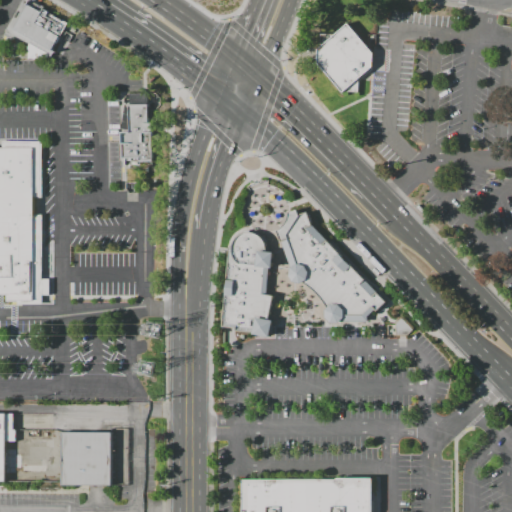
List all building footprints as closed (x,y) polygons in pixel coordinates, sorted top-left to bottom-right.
[(22,0),(3,35),(9,38),(12,34),(30,44),(30,43),(55,57),(57,53),(64,56),(79,28),(45,10),(46,7),(33,0),(22,0)] [(311,55),(343,92),(357,93),(358,79),(359,80),(372,69),(373,53),(347,23),(334,35),(320,34),(319,48),(311,55)] [(132,106),(151,106),(152,124),(155,124),(157,163),(142,164),(142,159),(126,160),(125,133),(133,133),(132,106)] [(0,145),(2,145),(2,142),(43,142),(43,189),(44,189),(44,198),(35,198),(35,215),(42,215),(42,279),(50,279),(50,285),(52,285),(52,293),(51,293),(51,297),(45,297),(45,303),(0,303),(0,145)] [(297,209),(289,212),(288,220),(286,224),(279,230),(290,268),(290,275),(293,281),(296,283),(302,283),(308,286),(326,305),(326,308),(325,317),(331,323),(338,323),(340,322),(367,322),(375,313),(378,313),(388,303),(312,223),(307,212),(300,215),(297,209)] [(276,294),(273,317),(275,318),(272,337),(252,334),(252,333),(235,331),(235,328),(220,326),(230,247),(234,241),(242,235),(249,233),(255,234),(262,237),(265,242),(267,248),(268,252),(275,253),(273,268),(271,268),(268,293),(276,294)] [(392,325),(400,335),(409,327),(401,317),(392,325)] [(0,412),(7,412),(7,413),(24,414),(23,470),(6,469),(6,482),(0,482),(0,412)] [(64,432),(106,432),(106,428),(129,428),(128,485),(63,485),(64,432)] [(373,511),(373,477),(337,477),(337,480),(242,480),(242,511),(373,511)]
